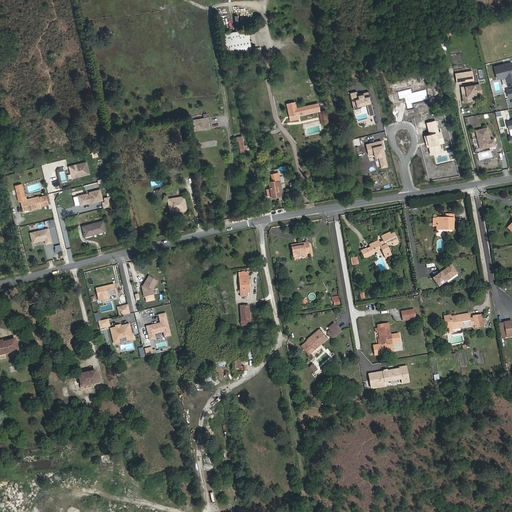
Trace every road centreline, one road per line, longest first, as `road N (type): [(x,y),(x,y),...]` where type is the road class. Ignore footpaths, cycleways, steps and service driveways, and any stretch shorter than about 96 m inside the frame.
road 1 (residential): [(511,178),(180,237),(0,282)]
road 2 (track): [(310,511),(262,223)]
road 3 (unknown): [(474,185),(498,305)]
